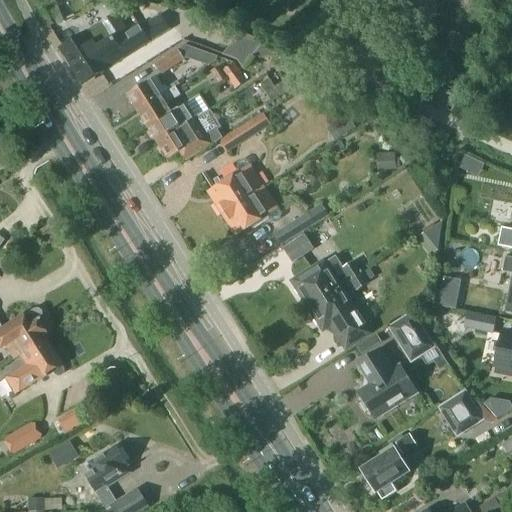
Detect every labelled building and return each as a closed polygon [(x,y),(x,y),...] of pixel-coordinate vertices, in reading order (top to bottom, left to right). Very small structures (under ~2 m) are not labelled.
[(87,85),(95,80),(94,78),(108,69),(122,60),(149,43),(149,44),(169,29),(160,15),(140,28),(139,25),(126,33),(115,16),(102,24),(101,24),(102,26),(88,35),(87,33),(86,34),(87,34),(61,51),(65,57),(63,58),(70,69),(72,68),(82,85),(85,83),(87,85)] [(177,51),(154,66),(160,76),(183,62),(177,51)] [(228,79),(239,72),(234,64),(223,72),(228,79)] [(211,73),(218,84),(225,80),(217,68),(211,73)] [(239,72),(228,79),(233,87),(244,80),(239,72)] [(156,78),(127,96),(129,99),(128,102),(131,105),(133,106),(138,112),(169,93),(166,89),(164,90),(156,78)] [(291,79),(274,90),(279,99),(297,87),(291,79)] [(258,87),(270,105),(279,99),(274,90),(273,90),(267,81),(258,87)] [(169,93),(138,112),(142,119),(141,122),(143,125),(146,126),(148,128),(161,120),(171,114),(165,106),(180,97),(175,89),(169,93)] [(161,120),(148,128),(149,131),(149,134),(151,138),(154,138),(158,145),(198,120),(209,113),(199,96),(171,114),(161,120)] [(198,120),(158,145),(162,151),(162,154),(164,158),(167,158),(168,161),(183,152),(189,161),(223,139),(218,130),(219,129),(209,113),(198,120)] [(220,143),(227,154),(271,126),(264,115),(220,143)] [(341,141),(357,131),(349,118),(333,128),(341,141)] [(208,195),(222,216),(264,189),(247,162),(244,161),(237,165),(237,168),(239,171),(221,182),(223,185),(208,195)] [(264,189),(222,216),(235,237),(250,228),(252,231),(270,220),(272,223),(275,224),(280,220),(281,214),(264,189)] [(322,205),(308,214),(314,224),(329,215),(322,205)] [(308,214),(274,235),(281,245),(314,224),(308,214)] [(436,257),(440,226),(422,238),(436,257)] [(511,231),(502,229),(498,247),(511,249),(511,231)] [(313,250),(305,236),(283,250),(292,263),(313,250)] [(355,262),(331,277),(323,265),(295,284),(296,286),(294,288),(300,298),(303,296),(309,306),(362,273),(355,262)] [(346,300),(356,293),(370,284),(362,273),(309,306),(316,318),(316,321),(319,326),(322,327),(324,329),(332,324),(347,348),(367,334),(352,311),(346,300)] [(444,279),(438,307),(454,310),(460,282),(444,279)] [(33,311),(3,330),(4,330),(1,332),(0,330),(0,344),(11,361),(17,357),(43,342),(46,339),(36,323),(37,322),(36,321),(39,319),(39,318),(40,316),(40,315),(40,314),(39,313),(39,312),(37,311),(36,311),(35,311),(33,311)] [(411,363),(433,349),(412,315),(389,329),(411,363)] [(468,315),(465,328),(493,334),(496,320),(468,315)] [(511,336),(502,335),(494,376),(511,379),(511,336)] [(50,353),(43,342),(17,357),(24,369),(6,381),(15,394),(41,378),(42,380),(44,379),(43,378),(51,373),(53,376),(55,377),(55,378),(57,378),(58,378),(60,377),(60,376),(61,375),(62,373),(62,372),(61,371),(50,353)] [(379,352),(357,366),(370,386),(358,394),(362,399),(361,404),(367,414),(371,415),(375,421),(416,395),(399,368),(392,372),(379,352)] [(440,410),(457,438),(482,422),(465,395),(440,410)] [(30,424),(5,439),(15,455),(40,441),(30,424)] [(374,491),(376,494),(377,494),(382,502),(396,493),(391,485),(409,474),(399,459),(417,448),(409,436),(380,455),(382,458),(361,471),(369,482),(367,485),(371,491),(374,491)] [(126,465),(116,450),(104,458),(102,455),(83,468),(89,477),(85,479),(105,511),(106,511),(111,509),(112,511),(141,511),(148,508),(138,491),(117,504),(106,487),(127,474),(123,468),(126,465)] [(43,499),(27,500),(27,511),(43,511),(43,499)] [(502,511),(495,499),(479,509),(481,511),(502,511)]
